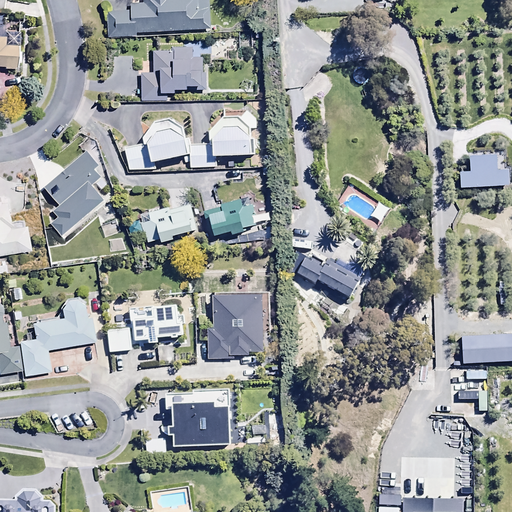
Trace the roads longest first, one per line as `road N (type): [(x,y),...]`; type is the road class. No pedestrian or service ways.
road 1 (unknown): [(281,0),(288,45),(309,59),(391,54),(410,69),(423,112),(437,337)]
road 2 (residential): [(0,150),(37,137),(54,121),(68,86),(59,0)]
road 3 (residential): [(0,411),(105,406),(111,442),(83,451)]
